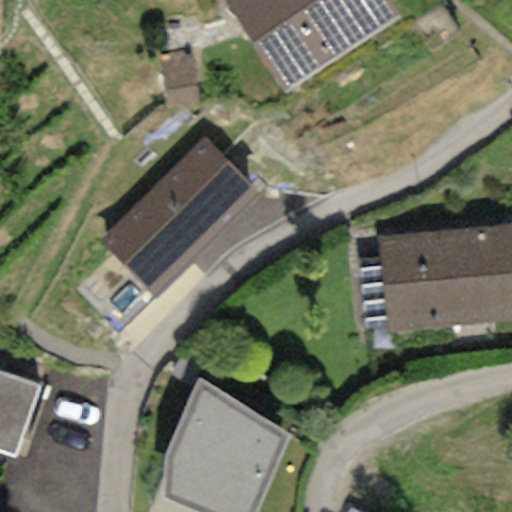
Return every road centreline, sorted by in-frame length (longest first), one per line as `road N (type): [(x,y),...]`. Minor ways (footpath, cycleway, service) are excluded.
road 1 (residential): [(110,511),(119,413),(131,377),(217,280),(295,227),(412,176),(511,101)]
road 2 (residential): [(511,376),(363,428),(331,457),(313,511)]
